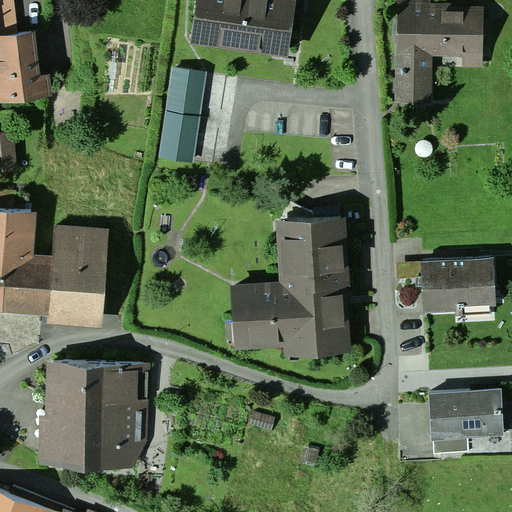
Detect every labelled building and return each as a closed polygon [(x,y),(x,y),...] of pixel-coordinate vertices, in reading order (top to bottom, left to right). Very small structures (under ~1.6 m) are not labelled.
[(0,0),(0,34),(19,32),(14,0),(0,0)] [(195,0),(190,44),(288,58),(296,0),(195,0)] [(431,0),(397,0),(397,54),(395,54),(394,104),(432,104),(432,66),(483,67),(484,6),(463,5),(463,11),(442,11),(442,2),(431,2),(431,0)] [(0,101),(52,95),(50,74),(41,75),(36,30),(19,32),(0,34),(0,101)] [(173,66),(160,157),(194,162),(207,71),(173,66)] [(15,130),(0,131),(0,171),(18,170),(15,130)] [(0,311),(49,315),(53,255),(35,253),(38,211),(0,208),(0,311)] [(350,286),(346,217),(277,221),(280,281),(231,284),(234,350),(284,347),(284,356),(351,353),(347,286),(350,286)] [(53,255),(49,315),(48,324),(103,327),(110,229),(56,225),(53,255)] [(494,258),(421,261),(423,313),(456,311),(456,315),(491,314),(491,305),(496,305),(494,258)] [(39,415),(39,466),(133,468),(145,446),(148,445),(150,363),(46,361),(44,415),(39,415)] [(502,389),(429,393),(432,441),(433,441),(434,454),(469,452),(468,438),(504,436),(504,433),(511,432),(511,402),(502,403),(502,389)] [(0,511),(95,511),(89,509),(87,511),(74,511),(65,509),(63,511),(60,511),(0,489),(0,511)]
